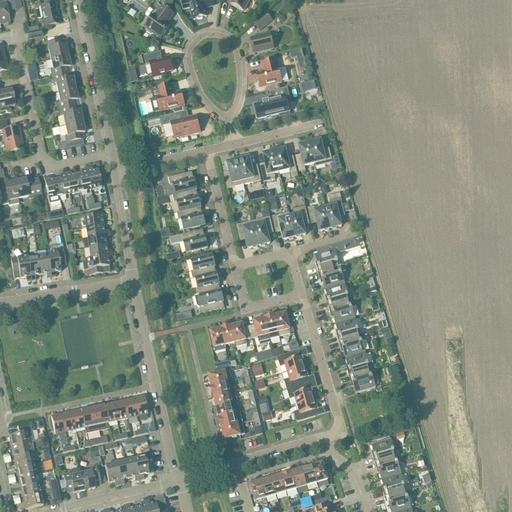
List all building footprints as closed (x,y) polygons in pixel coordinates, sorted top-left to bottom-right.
[(0,13),(6,12),(15,10),(12,0),(5,0),(4,0),(5,3),(0,4),(0,13)] [(188,0),(194,21),(207,18),(204,8),(206,7),(206,8),(213,7),(211,0),(188,0)] [(233,0),(231,5),(243,12),(249,0),(250,0),(253,2),(254,0),(233,0)] [(59,24),(57,16),(56,13),(54,4),(40,7),(44,28),(59,24)] [(154,15),(145,28),(146,29),(146,32),(150,34),(152,34),(161,39),(169,26),(167,24),(173,14),(162,7),(156,17),(154,15)] [(0,23),(8,22),(6,12),(0,13),(0,23)] [(254,24),(260,32),(272,21),(265,14),(254,24)] [(41,30),(38,31),(38,27),(28,29),(29,33),(27,33),(28,40),(42,38),(41,30)] [(270,35),(250,39),(253,54),(274,49),(270,35)] [(48,51),(50,61),(68,57),(65,45),(63,46),(62,41),(44,45),(45,52),(48,51)] [(160,53),(144,57),(146,65),(150,64),(153,78),(166,75),(166,73),(172,72),(172,71),(173,69),(172,66),(171,65),(169,59),(162,61),(160,53)] [(50,71),(51,78),(69,74),(68,69),(70,68),(68,57),(50,61),(52,70),(50,71)] [(256,75),(259,88),(281,83),(281,82),(288,81),(285,68),(278,70),(277,70),(275,61),(263,64),(265,71),(266,71),(266,73),(256,75)] [(55,83),(57,94),(75,90),(72,78),(70,79),(69,74),(51,78),(53,83),(55,83)] [(315,81),(301,84),(303,92),(317,89),(315,81)] [(157,99),(160,112),(185,106),(182,93),(171,95),(171,93),(172,93),(170,86),(159,89),(161,98),(157,99)] [(5,108),(14,106),(12,97),(11,97),(9,90),(0,92),(0,111),(6,111),(5,108)] [(57,104),(58,111),(76,107),(75,101),(77,101),(75,90),(57,94),(59,103),(57,104)] [(269,103),(255,106),(256,111),(255,113),(256,117),(258,118),(258,120),(280,114),(277,101),(288,98),(286,90),(271,94),(272,100),(268,101),(269,103)] [(62,116),(64,127),(82,123),(80,111),(77,112),(76,107),(58,111),(60,117),(62,116)] [(175,114),(159,118),(161,127),(171,125),(174,139),(200,133),(198,127),(200,125),(199,120),(196,119),(196,117),(177,122),(175,114)] [(18,128),(8,130),(6,122),(0,123),(0,131),(1,131),(7,154),(15,152),(15,153),(17,153),(17,152),(23,150),(18,128)] [(85,134),(82,123),(64,127),(66,136),(64,137),(66,144),(83,140),(82,134),(85,134)] [(309,143),(314,165),(315,169),(333,165),(330,153),(324,154),(321,141),(318,142),(317,141),(309,143)] [(296,161),(299,173),(305,171),(304,167),(314,165),(309,143),(301,145),(302,146),(299,146),(302,159),(296,161)] [(274,151),(279,173),(289,171),(291,179),(298,177),(294,161),(288,163),(285,150),(282,150),(282,149),(274,151)] [(260,169),(263,183),(275,180),(273,175),(279,173),(274,151),(266,153),(266,154),(263,155),(266,168),(260,169)] [(238,160),(244,186),(261,182),(258,170),(252,171),(249,158),(246,159),(246,158),(238,160)] [(230,177),(224,178),(227,190),(244,186),(238,160),(230,162),(230,163),(227,164),(230,177)] [(90,191),(101,189),(97,171),(92,172),(92,168),(86,169),(87,176),(90,191)] [(80,193),(90,191),(87,176),(86,169),(80,171),(81,175),(76,176),(80,193)] [(0,197),(2,206),(8,205),(8,207),(18,205),(17,200),(18,200),(14,182),(4,184),(1,172),(0,172),(0,197)] [(69,195),(69,196),(80,193),(76,176),(72,177),(71,173),(64,174),(69,195)] [(168,179),(170,186),(173,185),(175,195),(196,190),(196,189),(197,188),(195,179),(191,180),(189,173),(168,179)] [(55,181),(59,198),(69,196),(69,195),(64,174),(59,175),(60,179),(55,181)] [(47,200),(59,198),(55,181),(50,181),(49,177),(43,179),(47,200)] [(14,182),(18,200),(28,197),(28,200),(41,197),(37,179),(26,182),(26,179),(14,182)] [(195,198),(194,192),(197,191),(196,190),(175,195),(172,196),(174,203),(177,203),(180,213),(201,208),(200,206),(201,205),(199,197),(195,198)] [(272,190),(265,192),(266,199),(274,197),(272,190)] [(325,209),(330,231),(339,229),(338,228),(341,227),(338,214),(350,211),(348,205),(342,206),(341,199),(339,193),(328,196),(329,202),(331,207),(325,209)] [(288,213),(295,239),(303,237),(303,236),(306,236),(302,223),(308,221),(305,207),(294,210),(295,216),(290,217),(289,213),(288,213)] [(322,233),(330,231),(325,209),(315,211),(314,207),(307,209),(310,221),(316,219),(319,232),(322,232),(322,233)] [(177,214),(178,221),(181,220),(184,231),(205,226),(204,224),(205,222),(203,214),(199,215),(198,209),(201,209),(201,208),(180,213),(177,214)] [(287,241),(295,239),(288,213),(272,217),(274,229),(280,228),(283,241),(286,240),(287,241)] [(85,230),(85,229),(102,227),(101,221),(106,220),(105,215),(80,219),(81,225),(82,229),(81,229),(81,230),(85,230)] [(253,222),(259,248),(267,246),(267,245),(270,244),(267,231),(272,230),(270,218),(253,222)] [(59,228),(57,221),(43,224),(44,231),(59,228)] [(236,226),(239,238),(244,236),(248,250),(251,249),(251,250),(259,248),(253,222),(236,226)] [(32,226),(32,231),(34,237),(40,236),(39,230),(38,225),(32,226)] [(85,230),(86,239),(108,236),(107,231),(103,232),(102,227),(85,229),(85,230)] [(179,236),(181,244),(184,243),(186,254),(207,249),(207,246),(207,245),(205,237),(202,238),(200,231),(179,236)] [(83,250),(87,250),(88,249),(105,247),(104,241),(109,241),(108,236),(86,239),(82,240),(83,250)] [(86,259),(86,260),(111,256),(110,251),(106,252),(105,247),(88,249),(87,250),(89,259),(86,259)] [(317,274),(333,269),(338,268),(336,263),(338,262),(333,247),(317,251),(318,255),(315,256),(318,267),(316,268),(318,274),(317,274)] [(47,257),(51,279),(56,278),(55,274),(61,273),(60,267),(66,266),(63,251),(46,254),(47,257)] [(83,271),(87,271),(88,276),(102,274),(109,273),(108,264),(107,261),(112,261),(111,256),(86,260),(82,264),(83,271)] [(194,272),(191,273),(192,279),(216,274),(216,273),(213,274),(212,268),(216,267),(214,259),(213,258),(212,256),(191,261),(194,272)] [(10,260),(13,275),(14,281),(25,279),(26,283),(31,282),(27,257),(10,260)] [(27,257),(31,282),(35,282),(35,277),(40,276),(37,259),(37,258),(28,260),(27,257)] [(37,259),(40,276),(45,276),(46,280),(51,279),(47,257),(37,258),(37,259)] [(322,279),(325,290),(344,285),(341,273),(339,273),(339,274),(335,275),(333,269),(317,274),(318,274),(320,280),(322,279)] [(195,297),(220,291),(218,292),(216,286),(220,285),(218,276),(217,276),(216,274),(192,279),(192,280),(195,279),(198,289),(195,290),(197,297),(195,297)] [(327,308),(328,308),(348,302),(347,297),(348,297),(344,285),(325,290),(328,301),(326,302),(328,308),(327,308)] [(197,307),(199,308),(201,315),(222,310),(220,303),(224,302),(222,294),(221,293),(220,291),(195,297),(197,307)] [(332,314),(335,325),(355,319),(351,307),(350,308),(348,302),(328,308),(328,309),(330,315),(332,314)] [(190,313),(176,316),(177,322),(192,319),(190,313)] [(278,329),(280,338),(291,335),(286,314),(275,317),(278,329)] [(264,319),(269,340),(280,338),(278,329),(275,317),(264,319)] [(249,327),(252,340),(257,338),(258,343),(269,340),(264,319),(253,322),(254,326),(249,327)] [(338,343),(358,337),(357,332),(358,331),(355,319),(335,325),(339,336),(336,337),(338,343)] [(231,327),(236,348),(247,346),(246,341),(252,340),(249,327),(243,329),(242,325),(231,327)] [(221,330),(224,346),(235,344),(236,348),(231,327),(221,330)] [(210,332),(214,349),(215,353),(226,351),(224,346),(221,330),(210,332)] [(342,348),(346,359),(365,354),(361,342),(360,342),(358,337),(338,343),(340,349),(342,348)] [(285,366),(287,373),(288,372),(305,367),(302,357),(298,358),(296,352),(277,358),(280,368),(285,366)] [(348,377),(369,371),(367,366),(368,366),(365,354),(346,359),(349,371),(347,371),(348,377)] [(260,365),(251,367),(254,378),(263,376),(260,365)] [(289,380),(284,381),(287,390),(288,390),(306,385),(304,379),(308,378),(305,367),(288,372),(287,373),(289,380)] [(208,376),(211,387),(227,383),(232,382),(229,371),(208,376)] [(370,377),(369,371),(348,377),(348,378),(349,378),(350,384),(353,383),(356,394),(375,389),(371,376),(370,377)] [(261,381),(254,383),(256,391),(263,389),(261,381)] [(213,397),(230,394),(227,383),(232,382),(227,383),(211,387),(213,397)] [(287,390),(289,400),(294,398),(296,405),(314,400),(311,389),(307,390),(306,385),(288,390),(287,390)] [(213,397),(216,408),(226,406),(232,404),(230,394),(213,397)] [(133,400),(137,418),(147,415),(143,398),(133,400)] [(266,398),(258,399),(260,406),(268,404),(266,398)] [(122,402),(126,420),(137,418),(133,400),(122,402)] [(293,413),(296,423),(315,417),(314,411),(317,410),(314,400),(296,405),(298,412),(293,413)] [(112,404),(116,422),(126,420),(122,402),(112,404)] [(103,406),(107,424),(116,422),(112,404),(103,406)] [(216,408),(219,419),(235,415),(232,404),(226,406),(216,408)] [(95,408),(100,431),(108,430),(107,424),(103,406),(95,408)] [(88,410),(93,433),(100,431),(95,408),(88,410)] [(79,411),(84,429),(85,435),(93,433),(88,410),(79,411)] [(70,413),(75,431),(84,429),(79,411),(70,413)] [(61,415),(65,433),(75,431),(70,413),(61,415)] [(268,414),(262,415),(264,422),(270,421),(268,414)] [(54,435),(65,433),(61,415),(50,418),(54,435)] [(219,419),(221,429),(237,425),(235,415),(219,419)] [(8,437),(10,447),(28,443),(26,433),(33,432),(32,423),(16,427),(18,434),(8,437)] [(221,429),(224,440),(231,438),(231,439),(238,437),(238,436),(240,436),(237,425),(221,429)] [(87,441),(88,447),(96,446),(95,439),(87,441)] [(374,464),(394,458),(393,453),(394,452),(390,440),(371,446),(375,457),(372,458),(374,464)] [(124,442),(125,447),(126,452),(132,451),(131,446),(130,441),(124,442)] [(10,447),(13,458),(31,454),(28,443),(10,447)] [(13,458),(15,468),(33,464),(31,454),(13,458)] [(145,457),(134,460),(139,481),(144,480),(143,475),(153,473),(149,455),(144,456),(145,457)] [(378,469),(381,480),(401,475),(397,463),(396,463),(394,458),(374,464),(376,470),(378,469)] [(124,462),(128,479),(133,478),(134,482),(139,481),(134,460),(124,462)] [(114,465),(119,486),(124,485),(123,480),(128,479),(124,462),(114,464),(114,465)] [(15,468),(17,478),(36,474),(33,464),(15,468)] [(115,487),(119,486),(114,465),(114,464),(104,467),(108,484),(114,482),(115,487)] [(312,467),(317,484),(328,481),(323,464),(312,467)] [(80,474),(84,492),(95,489),(95,487),(100,486),(100,484),(105,482),(103,472),(97,473),(96,467),(89,469),(89,472),(80,474)] [(302,470),(307,487),(317,484),(312,467),(302,470)] [(73,494),(84,492),(80,474),(79,469),(68,472),(69,474),(63,476),(67,493),(72,492),(73,494)] [(291,472),(296,490),(307,487),(302,470),(292,473),(292,472),(291,472)] [(281,476),(286,493),(296,490),(291,472),(281,475),(281,476)] [(17,478),(20,489),(38,485),(36,474),(17,478)] [(271,479),(276,496),(286,493),(281,476),(281,475),(281,476),(271,479)] [(384,498),(384,499),(405,492),(403,487),(404,487),(401,475),(381,480),(385,492),(382,492),(384,498)] [(260,482),(265,499),(276,496),(271,479),(260,482)] [(255,502),(265,499),(260,482),(250,485),(255,502)] [(20,489),(22,499),(41,495),(38,485),(20,489)] [(56,485),(50,486),(53,499),(59,498),(58,491),(56,485)] [(388,504),(390,511),(401,511),(411,509),(407,497),(406,498),(405,492),(384,499),(386,505),(388,504)] [(43,506),(41,495),(22,499),(25,511),(43,506)] [(146,511),(166,511),(166,508),(157,510),(155,504),(150,506),(149,501),(144,502),(146,511)] [(135,509),(135,511),(146,511),(144,502),(139,503),(140,508),(135,509)]
